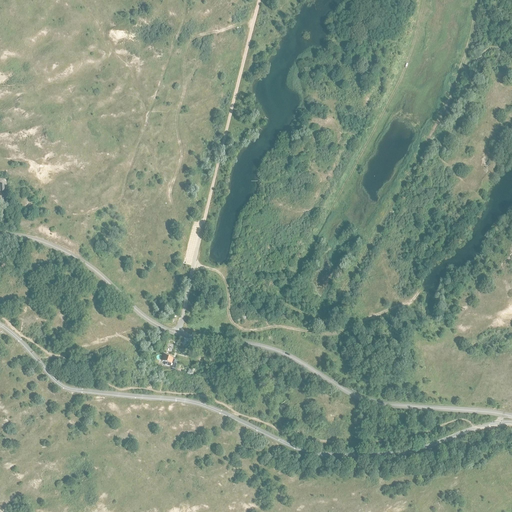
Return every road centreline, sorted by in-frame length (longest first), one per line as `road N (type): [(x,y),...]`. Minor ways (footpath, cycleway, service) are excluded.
road 1 (tertiary): [(511,415),(364,398),(259,344),(160,326),(84,262),(42,241),(0,235)]
road 2 (unknown): [(511,425),(482,430),(463,419),(410,438),(295,439),(206,396),(106,383),(35,345),(0,315)]
road 3 (track): [(326,320),(304,315),(283,293),(402,75),(424,0)]
road 4 (track): [(326,320),(452,96),(476,0)]
road 5 (track): [(178,332),(260,0)]
road 6 (track): [(419,291),(338,332),(250,329),(233,321),(224,278),(191,269)]
